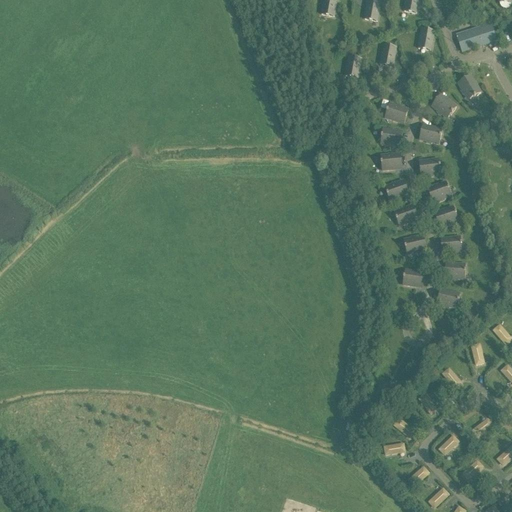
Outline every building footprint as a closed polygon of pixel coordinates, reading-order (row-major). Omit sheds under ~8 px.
[(334,18),(337,0),(324,0),(321,16),(334,18)] [(417,15),(419,0),(406,0),(404,12),(417,15)] [(378,23),(381,4),(368,1),(365,20),(378,23)] [(462,53),(496,42),(491,25),(457,36),(462,53)] [(431,52),(434,33),(422,31),(418,50),(431,52)] [(393,68),(397,49),(384,47),(380,66),(393,68)] [(348,58),(345,77),(358,79),(361,60),(348,58)] [(470,78),(459,85),(462,91),(461,92),(464,96),(467,95),(470,101),(481,94),(477,86),(475,87),(470,78)] [(440,98),(432,108),(438,112),(437,113),(441,117),(443,114),(449,118),(457,108),(450,102),(448,104),(440,98)] [(405,124),(408,111),(402,109),(402,108),(397,106),(396,109),(390,107),(386,120),(394,122),(395,121),(405,124)] [(423,129),(420,141),(427,143),(427,144),(432,145),(433,142),(439,144),(442,131),(433,129),(433,131),(423,129)] [(401,146),(403,133),(396,132),(396,131),(391,130),(390,133),(383,133),(381,146),(391,147),(391,145),(401,146)] [(402,168),(401,155),(394,156),(394,155),(388,155),(389,158),(382,159),(383,172),(392,171),(392,169),(402,168)] [(420,165),(422,178),(429,177),(429,178),(434,178),(434,174),(440,173),(439,160),(430,162),(430,164),(420,165)] [(408,195),(404,182),(397,184),(397,183),(392,185),(393,188),(386,190),(390,203),(399,200),(398,198),(408,195)] [(428,192),(433,204),(440,202),(440,203),(445,201),(444,198),(450,196),(446,183),(437,186),(438,188),(428,192)] [(417,219),(413,207),(406,209),(406,208),(401,210),(402,213),(395,215),(400,228),(408,224),(408,223),(417,219)] [(436,217),(439,229),(445,228),(446,229),(451,228),(450,225),(457,223),(454,210),(445,212),(446,214),(436,217)] [(426,250),(423,237),(416,238),(416,237),(411,238),(412,242),(405,243),(408,256),(417,254),(416,252),(426,250)] [(441,242),(443,255),(450,254),(450,256),(455,255),(455,252),(462,251),(460,238),(451,239),(451,241),(441,242)] [(446,266),(446,272),(445,280),(452,280),(452,281),(457,282),(458,278),(465,279),(465,266),(456,265),(456,267),(446,266)] [(413,271),(412,272),(412,274),(405,273),(403,286),(413,288),(413,286),(423,287),(425,274),(418,273),(418,272),(413,271)] [(441,293),(438,306),(445,307),(444,308),(450,309),(450,306),(457,308),(460,295),(451,293),(450,295),(441,293)] [(511,339),(499,325),(492,332),(506,348),(511,342),(511,339)] [(480,345),(470,347),(475,367),(485,365),(480,345)] [(511,370),(507,365),(500,372),(511,385),(511,370)] [(462,384),(448,368),(441,374),(455,390),(462,384)] [(426,394),(418,400),(431,417),(439,411),(426,394)] [(416,432),(399,419),(393,427),(409,440),(416,432)] [(488,419),(471,432),(477,439),(494,427),(488,419)] [(460,443),(453,436),(438,450),(445,458),(460,443)] [(404,444),(383,447),(385,457),(406,454),(404,444)] [(511,446),(496,461),(503,468),(511,458),(511,446)] [(477,461),(462,475),(469,482),(484,468),(477,461)] [(430,475),(423,467),(407,481),(414,488),(430,475)] [(69,478),(63,482),(68,488),(74,484),(69,478)] [(428,503),(434,510),(450,496),(443,489),(428,503)]
